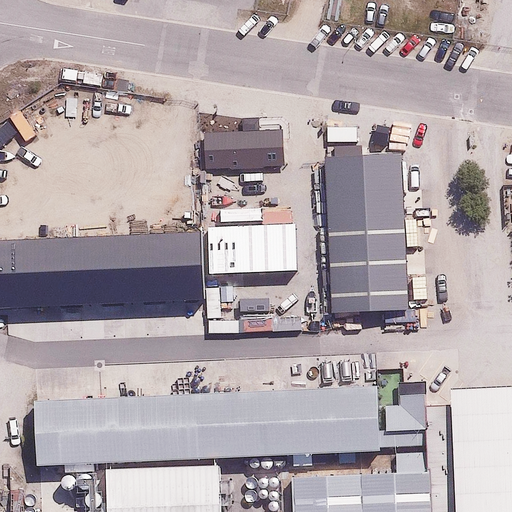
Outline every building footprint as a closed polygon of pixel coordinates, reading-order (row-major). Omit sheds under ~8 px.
[(283,130),(204,132),(205,168),(230,167),(230,170),(264,168),(264,166),(284,165),(283,130)] [(400,155),(325,159),(332,314),(407,310),(400,155)] [(295,224),(208,226),(209,274),(296,271),(295,224)] [(198,230),(0,238),(0,313),(201,304),(198,230)] [(511,511),(511,351),(446,355),(453,511),(511,511)] [(19,395),(23,461),(410,443),(407,377),(19,395)] [(99,511),(212,511),(211,466),(98,470),(99,511)] [(424,511),(424,476),(284,481),(285,511),(424,511)]
